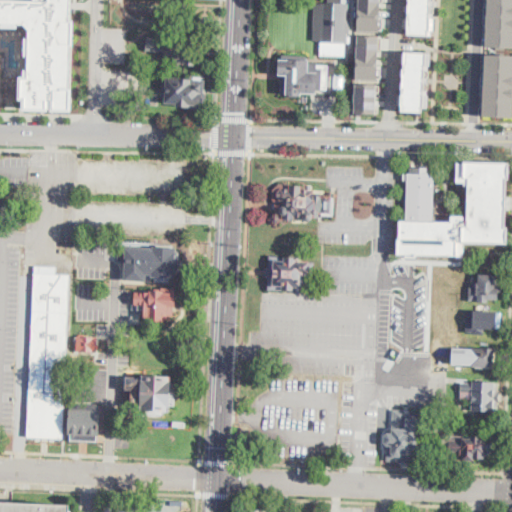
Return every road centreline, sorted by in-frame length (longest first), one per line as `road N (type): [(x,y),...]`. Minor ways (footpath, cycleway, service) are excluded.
road 1 (residential): [(0,132),(511,140)]
road 2 (secondary): [(240,0),(218,479)]
road 3 (residential): [(218,479),(511,490)]
road 4 (residential): [(0,469),(218,479)]
road 5 (residential): [(389,139),(398,0)]
road 6 (residential): [(94,134),(98,0)]
